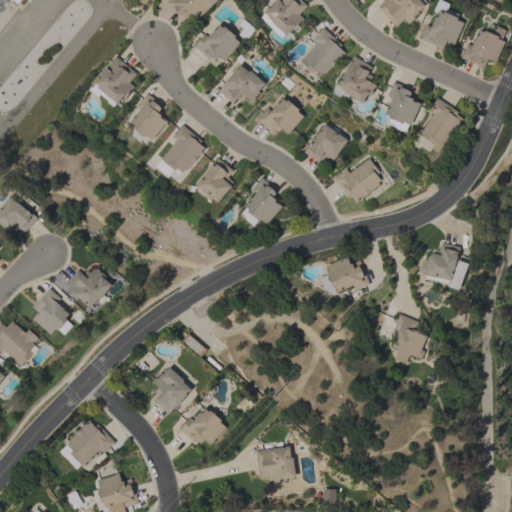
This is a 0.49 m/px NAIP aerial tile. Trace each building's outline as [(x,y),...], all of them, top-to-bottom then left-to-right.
[(166,3),(168,0),(216,0),(217,1),(196,20),(190,14),(189,15),(183,21),(166,3)] [(284,34),(281,37),(269,27),(270,26),(260,17),(264,13),(263,12),(274,0),(301,0),(307,5),(299,14),(304,19),(294,30),(292,28),(285,35),(284,34)] [(377,7),(384,0),(420,0),(425,5),(418,12),(419,14),(409,24),(404,18),(395,26),(377,7)] [(433,10),(437,0),(440,0),(448,4),(446,9),(457,14),(456,17),(457,18),(456,19),(463,23),(453,45),(446,42),(442,49),(419,39),(426,24),(431,27),(437,12),(433,10)] [(244,40),(238,34),(242,29),(238,25),(243,19),(254,29),(244,40)] [(194,46),(204,34),(207,37),(218,24),(223,28),(224,26),(236,36),(234,38),(240,43),(224,61),(221,58),(222,57),(219,55),(218,56),(218,55),(214,59),(211,56),(209,59),(194,46)] [(504,42),(495,63),(487,59),(483,68),(460,57),(467,43),(472,45),(478,30),(484,32),(487,26),(494,29),(496,25),(505,30),(501,40),(504,42)] [(342,45),(340,47),(344,51),(343,51),(345,53),(324,75),(323,73),(321,75),(315,70),(313,73),(300,61),(316,43),(312,39),(323,27),(342,45)] [(112,106),(106,101),(107,100),(100,94),(98,96),(90,89),(95,83),(94,82),(113,59),(115,56),(136,73),(129,82),(134,87),(125,98),(124,96),(117,104),(115,102),(112,106)] [(349,95),(346,100),(333,92),(353,60),(352,59),(354,56),(372,67),(368,73),(373,76),(370,81),(375,84),(375,85),(376,86),(370,96),(367,94),(362,103),(349,95)] [(248,71),(249,70),(264,83),(258,91),(260,93),(252,102),(246,97),(242,102),(238,98),(236,100),(235,99),(232,102),(218,91),(225,82),(239,64),(248,71)] [(408,124),(405,132),(387,124),(390,116),(385,114),(392,98),(387,95),(393,81),(411,90),(410,92),(411,92),(410,94),(413,96),(412,98),(413,99),(413,100),(420,103),(410,125),(408,124)] [(152,140),(146,135),(145,136),(133,126),(134,125),(130,121),(141,108),(137,105),(147,93),(163,106),(160,110),(163,113),(161,115),(168,121),(152,140)] [(288,133),(282,127),(278,131),(275,129),(272,133),(256,119),(266,108),(267,109),(269,106),(272,109),(282,97),(286,101),(287,99),(299,110),(298,111),(303,116),(288,133)] [(458,112),(456,114),(462,118),(446,143),(444,142),(443,144),(444,144),(438,153),(431,148),(434,144),(419,134),(432,113),(428,110),(436,97),(458,112)] [(335,158),(334,158),(332,160),(329,158),(328,159),(324,157),(320,163),(303,152),(308,145),(323,123),(347,140),(335,158)] [(168,176),(155,165),(176,140),(171,136),(182,124),(202,141),(200,143),(205,148),(186,171),(185,169),(183,172),(177,167),(174,171),(173,170),(168,176)] [(233,170),(228,176),(230,178),(228,181),(233,185),(218,203),(196,185),(211,167),(210,166),(217,157),(233,170)] [(368,158),(379,172),(376,174),(380,180),(378,182),(379,184),(372,190),(355,203),(351,197),(348,198),(333,178),(346,168),(349,173),(368,158)] [(253,226),(246,220),(245,216),(240,212),(246,206),(245,206),(256,193),(252,189),(262,177),(277,190),(276,191),(277,192),(274,195),(277,197),(276,199),(275,200),(282,206),(267,224),(261,219),(260,221),(258,219),(253,226)] [(0,207),(10,196),(29,212),(30,211),(37,218),(24,233),(17,227),(15,230),(13,229),(10,233),(0,224),(0,207)] [(458,276),(453,287),(448,285),(424,278),(425,274),(418,272),(420,266),(432,253),(435,253),(436,249),(438,250),(439,245),(440,246),(441,243),(442,243),(460,247),(456,263),(455,263),(452,274),(458,276)] [(347,256),(350,264),(359,260),(369,284),(354,290),(352,285),(337,291),(337,290),(331,292),(323,289),(319,278),(327,274),(327,273),(329,272),(326,265),(347,256)] [(74,294),(74,293),(68,288),(68,289),(64,286),(77,270),(83,275),(87,270),(91,273),(94,269),(95,270),(96,268),(106,276),(104,278),(112,285),(99,299),(95,304),(94,303),(90,307),(74,294)] [(49,288),(60,298),(57,302),(69,314),(66,318),(67,319),(65,322),(70,326),(65,331),(60,327),(57,330),(55,329),(50,335),(36,321),(35,322),(32,318),(38,312),(31,307),(49,288)] [(404,363),(393,359),(396,350),(395,350),(396,348),(391,346),(394,337),(390,335),(393,327),(392,326),(393,322),(395,323),(399,314),(418,321),(416,328),(419,330),(418,333),(426,336),(421,350),(424,351),(421,358),(410,354),(410,356),(408,355),(404,363)] [(2,349),(0,351),(0,328),(3,325),(6,327),(11,321),(18,326),(25,332),(28,329),(37,337),(32,343),(34,345),(29,350),(32,352),(20,366),(2,349)] [(207,349),(199,358),(180,341),(188,332),(207,349)] [(184,380),(182,381),(191,389),(176,406),(175,405),(168,414),(154,402),(159,396),(154,392),(158,387),(151,382),(160,372),(162,374),(169,367),(184,380)] [(213,441),(210,445),(203,439),(199,443),(196,440),(194,443),(179,429),(189,417),(192,420),(204,407),(208,411),(210,410),(221,420),(220,422),(225,427),(213,441)] [(75,469),(58,452),(68,442),(68,441),(88,420),(94,426),(97,424),(114,442),(104,452),(107,457),(97,464),(93,459),(103,453),(99,449),(82,466),(80,464),(75,469)] [(271,482),(270,476),(259,478),(255,450),(260,450),(289,446),(290,452),(291,451),(291,457),(292,457),(295,477),(286,478),(286,480),(271,482)] [(97,488),(99,487),(97,480),(119,473),(121,481),(131,478),(138,503),(123,507),(122,503),(98,510),(92,491),(98,489),(97,488)] [(323,489),(335,489),(335,501),(322,501),(323,489)]
